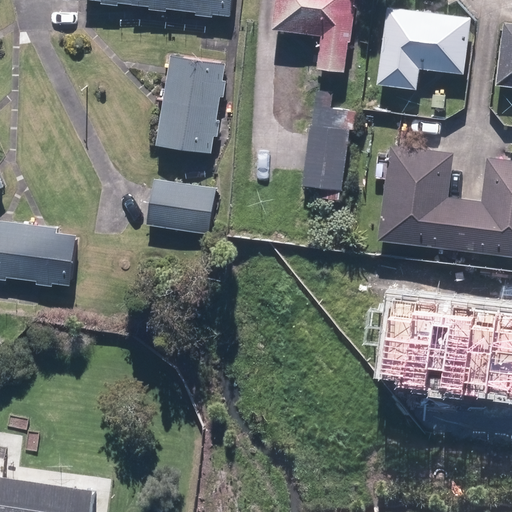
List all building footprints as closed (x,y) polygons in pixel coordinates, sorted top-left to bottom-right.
[(81,0),(82,2),(100,4),(100,6),(116,8),(116,6),(147,9),(147,12),(165,14),(165,11),(194,14),(194,16),(211,18),(212,16),(229,18),(231,0),(81,0)] [(358,0),(273,0),(272,38),(318,41),(316,72),(344,73),(346,48),(355,48),(358,0)] [(470,15),(382,5),(373,86),(416,91),(419,69),(463,75),(470,15)] [(511,29),(498,28),(492,85),(511,87),(511,29)] [(171,56),(155,145),(208,155),(210,139),(214,140),(217,123),(213,123),(218,99),(221,100),(224,84),(221,83),(224,65),(171,56)] [(351,134),(309,128),(301,186),(342,192),(351,134)] [(456,155),(389,148),(379,243),(511,257),(511,163),(485,160),(480,202),(451,199),(456,155)] [(216,189),(153,180),(146,226),(209,235),(216,189)] [(0,280),(4,281),(5,278),(35,283),(34,286),(50,288),(51,285),(68,287),(75,237),(54,235),(55,231),(0,223),(0,280)] [(377,388),(511,404),(511,306),(389,292),(377,388)] [(85,511),(89,492),(0,478),(0,511),(85,511)]
